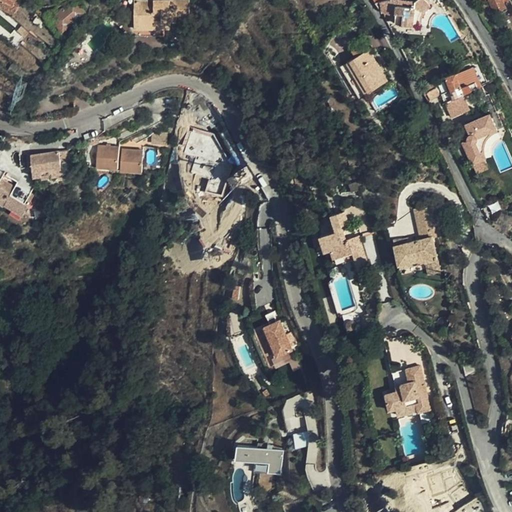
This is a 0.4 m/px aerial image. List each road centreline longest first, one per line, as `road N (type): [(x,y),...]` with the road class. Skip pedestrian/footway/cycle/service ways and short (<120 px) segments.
road 1 (residential): [(343,507),(326,382),(297,304),(280,214),(215,99),(180,81),(158,83),(61,126),(32,131),(0,122)]
road 2 (residential): [(491,235),(367,0)]
road 3 (residential): [(491,235),(470,285),(497,393),(486,463)]
road 4 (residential): [(486,463),(457,365),(401,314)]
